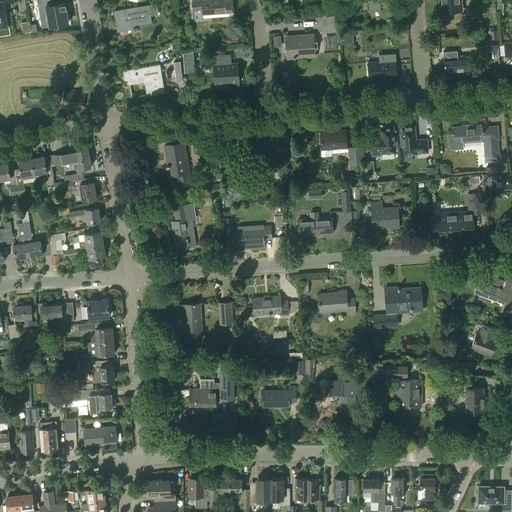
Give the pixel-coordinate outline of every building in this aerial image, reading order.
[(53,0),(36,0),(41,27),(68,23),(64,1),(54,3),(53,0)] [(191,0),(192,11),(201,10),(202,15),(233,12),(232,0),(191,0)] [(369,0),(370,9),(379,8),(379,3),(391,2),(390,0),(369,0)] [(462,10),(460,0),(438,0),(440,11),(462,10)] [(156,3),(114,10),(117,31),(136,28),(136,25),(151,22),(150,15),(158,14),(156,3)] [(0,35),(10,34),(6,12),(0,13),(0,35)] [(336,14),(320,16),(321,33),(337,31),(336,14)] [(30,31),(28,21),(21,22),(22,33),(30,31)] [(497,29),(489,30),(490,44),(498,43),(497,29)] [(352,31),(338,32),(339,44),(353,43),(352,31)] [(272,34),(273,44),(281,44),(280,33),(272,34)] [(313,34),(284,36),(286,58),(287,58),(287,57),(293,56),(293,57),(295,57),(295,56),(314,55),(314,56),(313,34)] [(457,50),(443,51),(444,71),(471,69),(470,58),(457,59),(457,50)] [(195,60),(194,53),(190,53),(190,54),(183,55),(184,61),(195,60)] [(216,60),(209,60),(209,62),(210,70),(212,69),(212,70),(214,84),(238,82),(237,67),(230,68),(230,55),(216,56),(216,60)] [(395,60),(367,62),(368,78),(396,76),(395,60)] [(158,64),(122,70),(122,71),(123,71),(124,80),(127,79),(128,84),(144,81),(146,95),(162,92),(160,75),(157,75),(156,71),(159,71),(158,64)] [(64,92),(62,107),(82,109),(84,93),(75,93),(64,92)] [(454,134),(448,135),(449,146),(452,148),(463,148),(462,142),(482,140),(482,139),(483,139),(485,161),(498,160),(497,139),(498,138),(497,126),(481,127),(481,125),(473,125),(473,124),(462,125),(462,126),(453,127),(454,134)] [(401,153),(427,151),(426,139),(414,139),(413,127),(411,127),(411,126),(405,126),(405,128),(402,128),(403,132),(400,133),(401,153)] [(391,129),(391,127),(381,128),(382,138),(379,138),(379,137),(370,138),(371,155),(380,154),(380,152),(394,151),(394,148),(397,147),(396,130),(393,131),(392,129),(391,129)] [(332,132),(319,133),(321,156),(329,155),(329,152),(346,151),(345,130),(332,131),(332,132)] [(278,135),(250,137),(251,152),(279,150),(279,152),(286,151),(285,140),(278,140),(278,135)] [(214,150),(212,138),(205,139),(207,152),(214,150)] [(183,143),(164,146),(169,175),(176,174),(178,186),(190,184),(187,163),(186,163),(183,143)] [(361,146),(348,147),(351,177),(361,176),(360,171),(362,171),(361,163),(362,163),(361,146)] [(87,148),(62,153),(64,163),(69,162),(69,157),(76,156),(78,167),(76,168),(77,173),(86,172),(85,167),(90,166),(87,148)] [(62,153),(52,154),(54,164),(64,163),(62,153)] [(44,156),(31,158),(34,174),(46,171),(44,156)] [(31,158),(18,160),(21,176),(34,174),(31,158)] [(373,173),(373,161),(365,162),(365,174),(373,173)] [(7,162),(0,163),(0,179),(10,178),(7,162)] [(286,166),(280,171),(282,187),(294,186),(292,166),(286,166)] [(511,173),(502,175),(504,189),(511,188),(511,173)] [(73,180),(59,182),(60,190),(74,187),(73,180)] [(93,181),(79,183),(82,199),(96,197),(95,196),(98,195),(97,189),(94,190),(93,181)] [(23,182),(16,184),(18,195),(25,193),(23,182)] [(220,182),(205,184),(206,192),(221,190),(220,182)] [(16,184),(9,185),(11,196),(18,195),(16,184)] [(348,185),(341,185),(343,211),(350,210),(348,185)] [(438,219),(432,219),(433,229),(439,229),(439,230),(473,227),(472,213),(482,212),(480,192),(470,193),(471,210),(438,213),(438,219)] [(381,202),(370,202),(372,227),(389,226),(389,228),(399,227),(397,207),(382,208),(381,202)] [(57,203),(54,204),(56,217),(69,215),(68,207),(58,209),(57,203)] [(176,220),(171,221),(175,248),(195,245),(191,218),(195,218),(192,203),(174,206),(176,220)] [(71,212),(69,213),(70,219),(86,216),(87,223),(100,221),(97,207),(85,209),(71,212)] [(26,209),(20,210),(22,222),(29,256),(42,254),(39,240),(32,241),(28,221),(26,209)] [(331,217),(298,220),(299,235),(314,234),(314,235),(324,234),(324,233),(332,233),(331,217)] [(283,218),(274,218),(275,228),(284,227),(283,218)] [(18,243),(12,244),(15,258),(29,256),(22,222),(17,223),(20,236),(19,236),(18,243)] [(4,228),(6,243),(13,242),(10,224),(4,225),(4,228)] [(262,228),(236,230),(238,248),(264,246),(263,239),(271,238),(270,225),(262,226),(262,228)] [(84,234),(78,235),(79,242),(78,242),(79,247),(103,243),(101,231),(84,234)] [(64,232),(49,235),(50,255),(56,255),(55,240),(65,239),(64,232)] [(105,255),(103,243),(79,247),(80,253),(87,252),(88,258),(89,258),(91,267),(102,265),(101,256),(105,255)] [(486,273),(479,290),(511,302),(511,278),(505,276),(504,280),(486,273)] [(387,314),(373,315),(374,327),(389,326),(388,322),(393,321),(392,312),(396,312),(396,309),(411,308),(411,311),(417,311),(417,310),(422,310),(420,288),(399,289),(399,287),(385,288),(387,314)] [(338,292),(317,294),(319,311),(347,309),(348,313),(356,313),(354,298),(347,298),(346,290),(338,291),(338,292)] [(280,296),(252,298),(253,314),(268,313),(269,314),(271,314),(271,313),(281,312),(281,315),(288,315),(287,300),(281,301),(280,296)] [(107,299),(87,300),(89,317),(109,315),(107,299)] [(230,301),(218,302),(219,316),(223,316),(223,324),(232,323),(230,301)] [(15,305),(14,305),(15,318),(24,317),(25,325),(30,325),(30,317),(29,304),(22,305),(22,302),(15,302),(15,305)] [(46,302),(38,302),(38,312),(41,312),(42,317),(59,316),(59,323),(58,323),(59,329),(51,330),(52,337),(67,337),(65,304),(46,305),(46,302)] [(200,303),(182,304),(184,337),(202,336),(200,303)] [(98,322),(77,323),(78,330),(90,329),(91,342),(96,341),(112,340),(111,326),(98,327),(98,322)] [(476,332),(470,347),(490,354),(496,339),(490,337),(491,335),(494,328),(482,323),(479,333),(476,332)] [(14,324),(7,325),(9,340),(16,339),(14,324)] [(112,340),(96,341),(97,354),(113,353),(112,340)] [(0,356),(0,355),(0,358),(1,367),(2,367),(8,366),(7,355),(0,356)] [(80,361),(77,362),(77,371),(92,369),(93,381),(113,380),(112,365),(99,366),(99,360),(94,360),(80,361)] [(376,364),(376,377),(399,377),(399,380),(398,380),(398,411),(413,411),(413,406),(421,406),(421,380),(407,380),(407,377),(407,366),(390,366),(390,364),(376,364)] [(453,364),(453,375),(471,375),(471,364),(453,364)] [(233,374),(220,374),(220,404),(233,404),(233,374)] [(351,380),(330,380),(330,394),(340,394),(340,406),(354,406),(353,394),(359,394),(359,374),(351,374),(351,380)] [(457,377),(457,388),(465,388),(465,411),(484,411),(484,400),(483,400),(483,388),(471,388),(471,377),(457,377)] [(188,388),(188,406),(216,406),(216,388),(213,388),(213,379),(200,379),(200,388),(188,388)] [(62,406),(62,405),(62,400),(61,391),(60,380),(51,380),(52,407),(62,406)] [(262,388),(262,406),(289,406),(289,401),(295,401),(295,386),(289,386),(289,388),(262,388)] [(111,392),(98,393),(96,393),(95,388),(76,390),(77,399),(77,400),(89,399),(90,412),(97,411),(97,410),(99,409),(99,407),(112,407),(112,406),(115,406),(114,399),(111,399),(111,392)] [(61,391),(62,400),(77,399),(76,390),(69,390),(61,391)] [(0,448),(9,448),(5,406),(0,406),(0,448)] [(75,419),(64,419),(65,432),(75,432),(75,419)] [(47,421),(38,422),(41,451),(48,451),(47,442),(49,442),(48,434),(47,421)] [(49,442),(47,442),(48,451),(58,450),(56,421),(47,421),(48,434),(49,442)] [(111,426),(83,429),(85,444),(116,441),(115,431),(111,431),(111,426)] [(31,431),(19,431),(20,452),(32,451),(31,431)] [(363,478),(363,497),(371,497),(371,500),(378,500),(378,509),(384,510),(384,493),(378,493),(378,478),(370,478),(370,476),(368,474),(365,474),(364,476),(364,478),(363,478)] [(269,500),(269,477),(268,477),(268,475),(261,475),(261,477),(256,477),(256,491),(249,491),(249,505),(257,505),(257,500),(269,500)] [(189,478),(189,496),(195,496),(195,507),(206,507),(207,500),(209,500),(209,488),(203,488),(203,478),(195,478),(194,476),(191,476),(190,478),(189,478)] [(209,482),(209,488),(209,500),(209,508),(215,508),(215,494),(224,494),(224,498),(229,498),(229,497),(229,477),(217,478),(217,482),(209,482)] [(241,477),(229,477),(229,497),(243,496),(243,508),(249,508),(249,488),(242,488),(241,477)] [(282,477),(269,477),(269,500),(270,500),(270,498),(277,498),(277,505),(289,504),(289,491),(282,491),(282,477)] [(295,477),(295,502),(307,502),(307,497),(307,477),(295,477)] [(307,497),(319,497),(319,477),(307,477),(307,497)] [(334,477),(334,494),(334,503),(346,503),(346,494),(353,494),(353,492),(358,492),(357,479),(347,479),(347,477),(334,477)] [(404,478),(391,478),(391,493),(393,493),(393,505),(402,505),(403,501),(400,501),(400,493),(404,493),(404,478)] [(417,487),(417,497),(432,497),(432,489),(435,489),(435,478),(419,478),(420,487),(417,487)] [(162,494),(162,500),(174,499),(174,488),(169,488),(169,480),(160,480),(155,480),(147,480),(147,494),(162,494)] [(511,510),(511,490),(504,490),(504,486),(478,485),(478,492),(476,492),(476,500),(477,500),(477,502),(489,502),(489,509),(511,510)] [(103,487),(87,488),(88,501),(104,499),(103,487)] [(67,491),(61,491),(61,498),(68,497),(68,499),(78,498),(79,498),(78,489),(67,490),(67,491)] [(44,505),(39,506),(39,511),(71,511),(66,511),(65,503),(53,504),(52,491),(43,492),(44,505)] [(19,494),(20,511),(39,511),(39,510),(34,510),(32,493),(19,494)] [(20,511),(19,494),(7,495),(8,511),(20,511)] [(68,497),(61,498),(61,499),(68,498),(68,501),(72,500),(73,507),(78,506),(78,498),(68,499),(68,497)] [(104,499),(88,501),(81,501),(82,508),(89,507),(89,511),(101,511),(105,511),(104,499)] [(175,506),(174,499),(162,500),(162,506),(147,506),(147,511),(169,511),(170,506),(175,506)]
